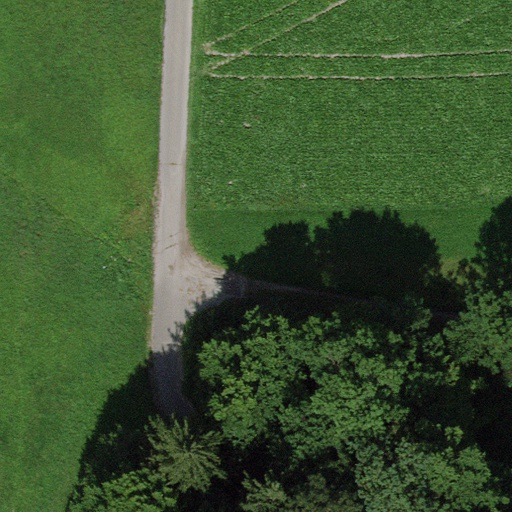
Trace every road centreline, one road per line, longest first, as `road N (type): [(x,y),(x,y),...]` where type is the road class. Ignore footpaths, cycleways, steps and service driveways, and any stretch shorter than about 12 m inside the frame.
road 1 (track): [(173,285),(511,329)]
road 2 (track): [(173,285),(183,0)]
road 3 (track): [(243,511),(172,357),(173,285)]
